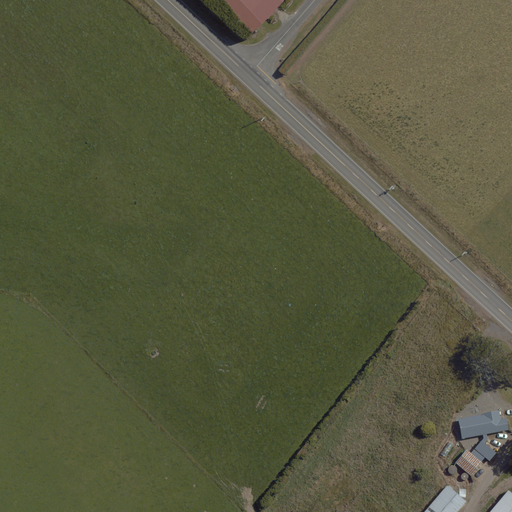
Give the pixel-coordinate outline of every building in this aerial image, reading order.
[(208,0),(253,37),(284,0),(208,0)] [(457,418),(462,439),(478,435),(510,428),(507,416),(500,417),(498,409),(457,418)] [(468,446),(454,461),(471,476),(482,463),(488,468),(492,463),(490,462),(499,453),(483,438),(472,450),(468,446)] [(458,511),(466,503),(445,486),(424,511),(458,511)] [(511,511),(511,490),(510,490),(507,487),(488,511),(511,511)]
